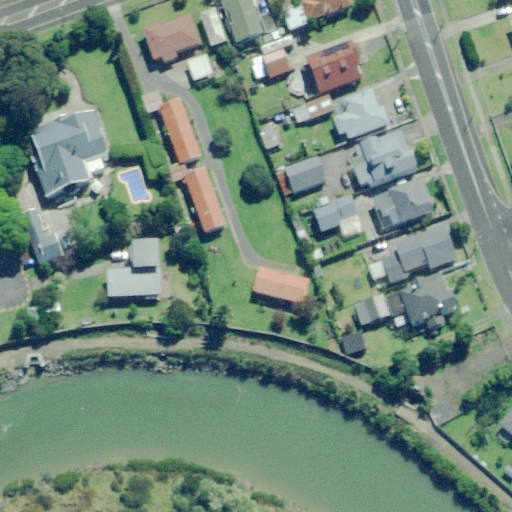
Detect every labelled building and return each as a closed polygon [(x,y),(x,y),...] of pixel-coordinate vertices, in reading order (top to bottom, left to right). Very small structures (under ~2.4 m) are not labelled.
[(263,36),(250,0),(222,0),(221,1),(237,46),(263,36)] [(306,0),(308,3),(282,13),(290,32),(353,8),(349,0),(306,0)] [(226,44),(215,13),(199,18),(210,49),(226,44)] [(271,14),(259,18),(266,36),(277,32),(271,14)] [(162,60),(164,65),(177,61),(176,56),(200,47),(191,20),(161,31),(160,28),(144,34),(154,63),(162,60)] [(360,62),(354,44),(307,61),(320,98),(362,82),(356,63),(360,62)] [(292,72),(283,52),(263,60),(272,80),(292,72)] [(213,76),(206,58),(187,64),(194,83),(213,76)] [(267,77),(263,64),(250,68),(254,81),(267,77)] [(162,109),(157,93),(142,97),(147,113),(162,109)] [(335,121),(341,138),(347,136),(349,143),(391,127),(385,110),(380,112),(373,93),(346,103),(351,115),(335,121)] [(328,98),(288,112),(291,121),(296,119),(298,125),(333,113),(328,98)] [(184,165),(200,159),(182,104),(161,110),(179,165),(165,169),(171,187),(186,182),(206,235),(227,228),(206,172),(189,178),(184,165)] [(32,159),(35,168),(46,201),(93,185),(90,177),(104,173),(101,162),(109,159),(95,116),(31,137),(38,157),(32,159)] [(280,146),(270,124),(258,129),(268,151),(280,146)] [(362,190),(374,186),(375,190),(418,176),(417,172),(411,155),(409,156),(402,135),(356,151),(361,166),(354,169),(362,190)] [(327,184),(318,160),(277,174),(286,198),(327,184)] [(436,216),(425,185),(374,203),(386,234),(436,216)] [(322,237),(340,230),(344,240),(364,231),(359,219),(351,200),(314,215),(322,237)] [(45,241),(37,213),(20,219),(35,267),(61,259),(54,238),(45,241)] [(457,263),(445,230),(395,248),(399,258),(383,263),(392,285),(408,279),(407,276),(428,268),(430,274),(457,263)] [(162,298),(159,248),(130,250),(131,273),(107,274),(109,301),(162,298)] [(309,284),(260,271),(254,295),(303,308),(309,284)] [(410,292),(399,296),(411,328),(425,323),(428,333),(445,327),(441,317),(458,311),(452,297),(448,298),(441,278),(408,289),(410,292)] [(397,300),(384,304),(382,297),(354,307),(361,328),(389,318),(390,321),(403,316),(397,300)] [(40,324),(39,311),(26,312),(28,325),(40,324)] [(366,352),(361,334),(340,340),(346,358),(366,352)] [(493,433),(507,444),(511,438),(511,437),(511,409),(498,427),(493,433)]
